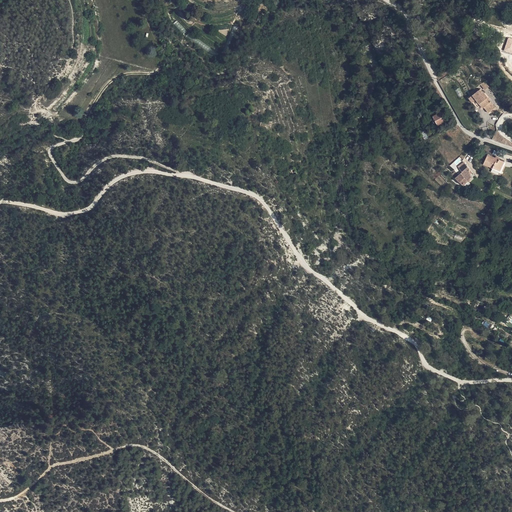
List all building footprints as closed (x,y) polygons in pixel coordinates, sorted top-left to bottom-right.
[(178,20),(174,23),(181,32),(185,30),(178,20)] [(511,38),(508,38),(503,51),(511,53),(511,38)] [(176,66),(170,62),(169,63),(167,61),(165,61),(163,63),(163,64),(163,65),(164,66),(166,68),(166,69),(172,73),(176,66)] [(484,87),(474,95),(478,100),(476,102),(481,107),(485,104),(487,107),(488,106),(492,111),(499,106),(484,87)] [(437,116),(437,117),(442,123),(444,125),(451,119),(444,110),(437,116)] [(498,157),(499,155),(490,152),(487,163),(497,166),(497,165),(504,167),(508,158),(502,157),(502,158),(498,157)] [(464,172),(470,167),(466,163),(460,168),(464,172)] [(462,182),(466,185),(466,186),(472,180),(475,177),(473,175),(476,172),(470,166),(470,167),(464,172),(469,176),(462,182)] [(299,176),(296,172),(289,177),(292,181),(299,176)] [(458,178),(462,182),(469,176),(464,172),(458,178)]
